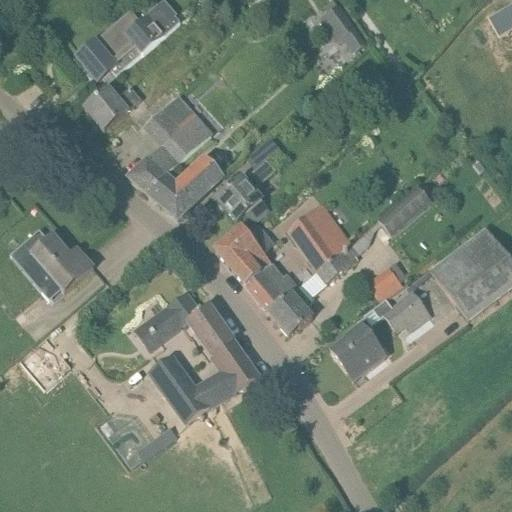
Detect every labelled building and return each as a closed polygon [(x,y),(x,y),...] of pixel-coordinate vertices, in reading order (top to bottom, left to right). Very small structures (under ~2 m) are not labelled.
[(333,47),(342,41),(351,56),(365,47),(338,8),(317,22),(333,47)] [(499,38),(511,30),(511,25),(504,11),(489,20),(499,38)] [(76,60),(98,86),(117,70),(95,44),(76,60)] [(103,135),(126,115),(127,116),(141,104),(130,91),(116,103),(108,93),(84,113),(103,135)] [(149,199),(167,183),(212,142),(179,105),(147,133),(163,150),(129,183),(149,199)] [(268,214),(251,194),(287,163),(267,140),(245,161),(254,172),(217,203),(237,225),(246,218),(254,227),(268,214)] [(178,224),(180,222),(222,181),(204,164),(175,190),(167,183),(149,199),(178,224)] [(417,191),(378,225),(391,241),(431,207),(417,191)] [(286,236),(315,276),(353,248),(323,207),(286,236)] [(215,254),(268,317),(298,290),(286,277),(283,280),(272,267),(269,269),(260,259),(273,248),(258,228),(244,240),(239,234),(215,254)] [(353,248),(315,276),(315,277),(298,290),(268,317),(289,340),(312,320),(305,311),(314,304),(312,301),(326,290),(325,289),(358,264),(355,260),(370,249),(373,238),(369,234),(353,248)] [(467,328),(511,292),(511,268),(488,236),(431,280),(467,328)] [(64,297),(74,288),(93,272),(84,262),(77,268),(53,240),(31,258),(64,297)] [(388,270),(400,285),(406,280),(394,265),(388,270)] [(430,320),(412,295),(391,311),(386,303),(372,313),(380,322),(383,320),(397,337),(405,330),(410,336),(430,320)] [(189,327),(221,374),(193,390),(171,362),(147,380),(187,435),(212,417),(210,414),(236,400),(235,398),(259,382),(208,309),(199,316),(186,298),(146,326),(161,346),(189,327)] [(363,329),(346,343),(330,355),(346,376),(355,370),(362,379),(387,360),(363,329)] [(142,465),(175,441),(168,431),(135,456),(139,461),(142,465)]
